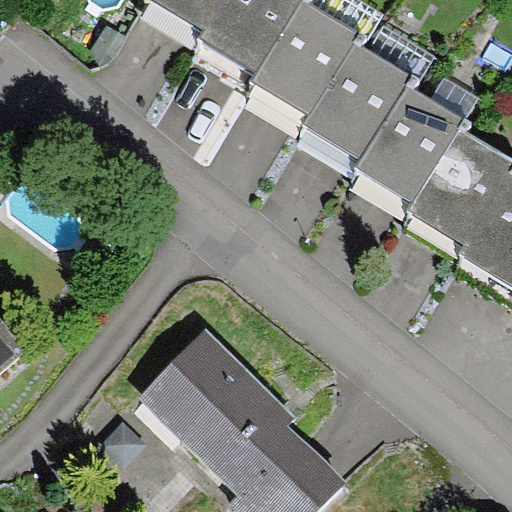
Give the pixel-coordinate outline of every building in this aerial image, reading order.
[(157,0),(203,30),(221,0),(157,0)] [(303,0),(221,0),(203,30),(199,36),(258,73),(303,1),(303,0)] [(359,35),(303,1),(258,73),(254,79),(310,114),(354,43),(359,35)] [(411,79),(354,43),(310,114),(303,125),(360,161),(407,86),(411,79)] [(463,121),(407,86),(360,161),(355,168),(411,203),(458,129),(463,121)] [(511,162),(458,129),(411,203),(405,213),(464,249),(511,171),(511,162)] [(511,171),(464,249),(459,256),(511,289),(511,171)] [(0,316),(0,378),(31,353),(0,316)] [(139,401),(178,437),(238,493),(225,507),(230,511),(322,511),(350,483),(291,428),(299,420),(205,331),(139,401)]
